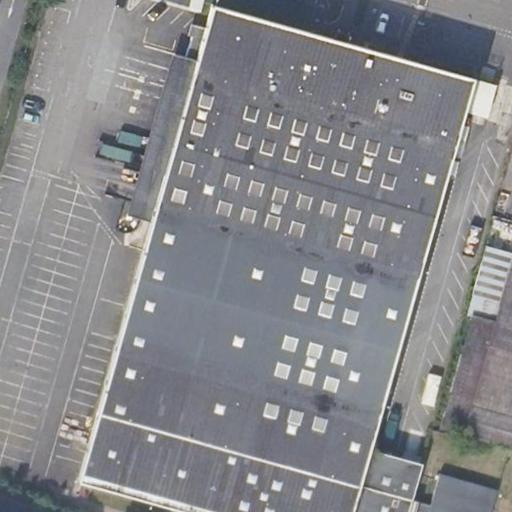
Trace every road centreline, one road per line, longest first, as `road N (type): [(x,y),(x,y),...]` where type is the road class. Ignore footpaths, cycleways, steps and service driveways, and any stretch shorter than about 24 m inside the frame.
road 1 (unknown): [(379,0),(456,24),(484,44),(507,101),(506,150),(413,441)]
road 2 (unknown): [(49,136),(82,166),(107,235),(48,469)]
road 3 (unknown): [(49,136),(0,296)]
road 4 (unknown): [(91,0),(49,136)]
